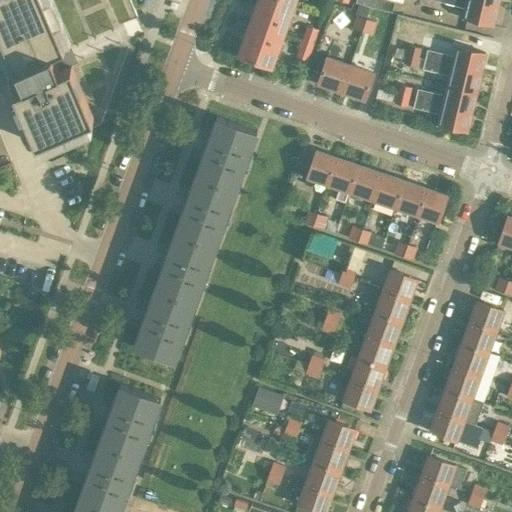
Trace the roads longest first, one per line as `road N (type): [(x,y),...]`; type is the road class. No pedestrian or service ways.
road 1 (residential): [(365,511),(487,178)]
road 2 (residential): [(487,178),(175,69)]
road 3 (residential): [(13,511),(107,253)]
road 4 (residential): [(107,253),(175,69)]
